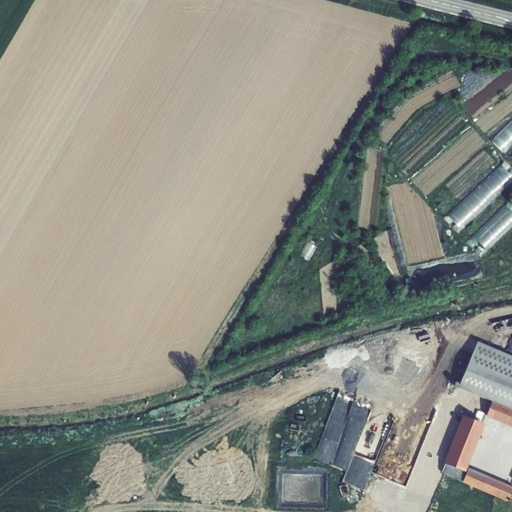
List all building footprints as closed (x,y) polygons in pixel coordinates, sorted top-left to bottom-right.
[(511,121),(493,139),(505,152),(511,145),(511,121)] [(449,214),(463,229),(511,183),(511,169),(505,162),(449,214)] [(490,251),(511,227),(511,202),(510,201),(475,237),(490,251)] [(304,255),(311,258),(317,245),(310,242),(304,255)] [(479,392),(511,407),(511,353),(484,340),(463,385),(479,392)] [(416,461),(440,472),(479,392),(446,396),(416,461)] [(511,407),(479,392),(440,472),(476,489),(507,504),(511,491),(511,489),(464,468),(479,436),(487,439),(497,418),(511,424),(511,407)] [(367,489),(374,466),(350,459),(353,451),(357,452),(368,414),(352,409),(346,428),(352,430),(347,446),(346,445),(342,456),(336,454),(332,466),(348,470),(344,482),(367,489)]
